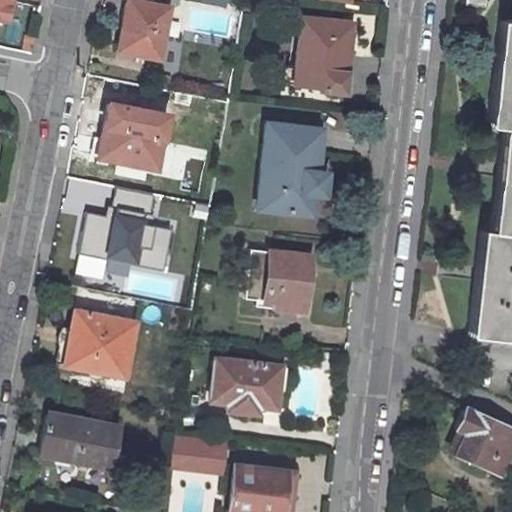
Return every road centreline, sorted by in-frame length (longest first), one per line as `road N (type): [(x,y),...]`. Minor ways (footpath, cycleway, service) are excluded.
road 1 (residential): [(371,369),(413,0)]
road 2 (residential): [(0,360),(53,89)]
road 3 (residential): [(371,369),(435,374),(511,409)]
road 4 (residential): [(355,511),(371,369)]
